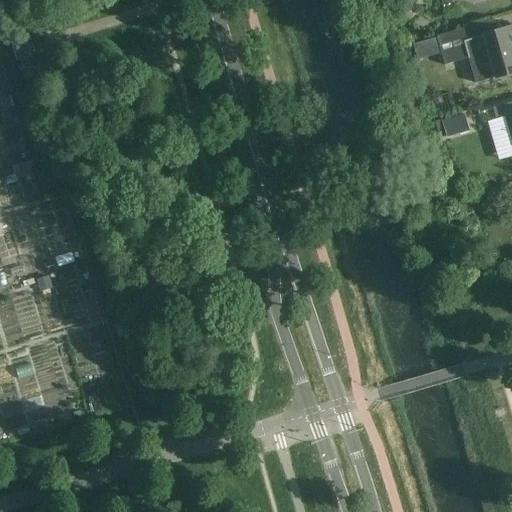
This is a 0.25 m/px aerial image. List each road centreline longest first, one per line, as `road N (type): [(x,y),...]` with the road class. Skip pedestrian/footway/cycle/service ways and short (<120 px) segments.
road 1 (unclassified): [(0,511),(311,419)]
road 2 (tertiary): [(279,245),(209,0)]
road 3 (tertiary): [(279,245),(275,305),(311,419)]
road 4 (tertiary): [(343,409),(293,260),(279,245)]
